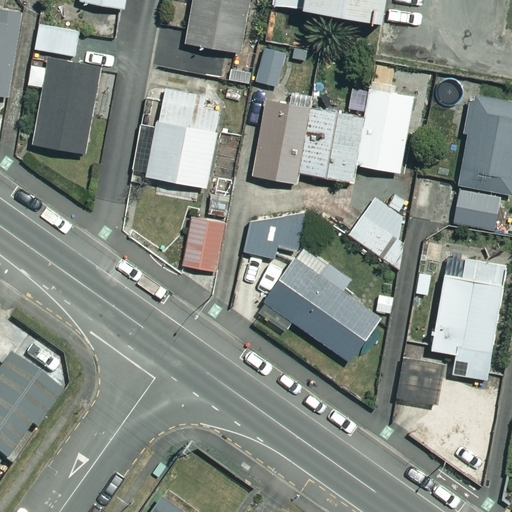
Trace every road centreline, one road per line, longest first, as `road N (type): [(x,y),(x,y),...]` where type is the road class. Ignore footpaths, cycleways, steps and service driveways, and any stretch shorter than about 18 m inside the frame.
road 1 (secondary): [(175,349),(404,511)]
road 2 (secondary): [(0,225),(175,349)]
road 3 (unclassified): [(59,511),(175,349)]
